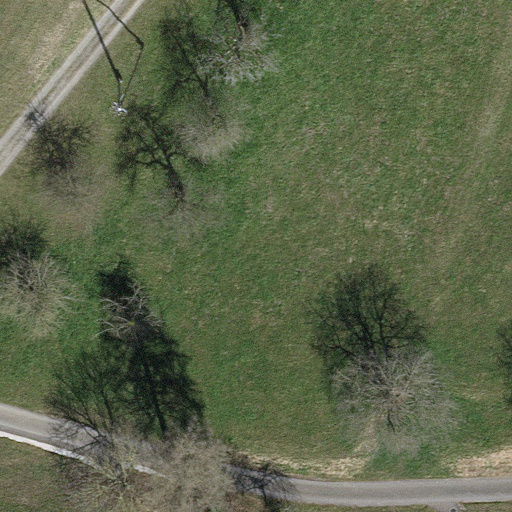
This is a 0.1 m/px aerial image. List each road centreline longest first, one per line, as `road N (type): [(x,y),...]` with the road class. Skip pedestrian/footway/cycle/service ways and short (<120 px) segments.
road 1 (track): [(511,489),(372,497),(269,486),(0,416)]
road 2 (track): [(130,0),(0,161)]
